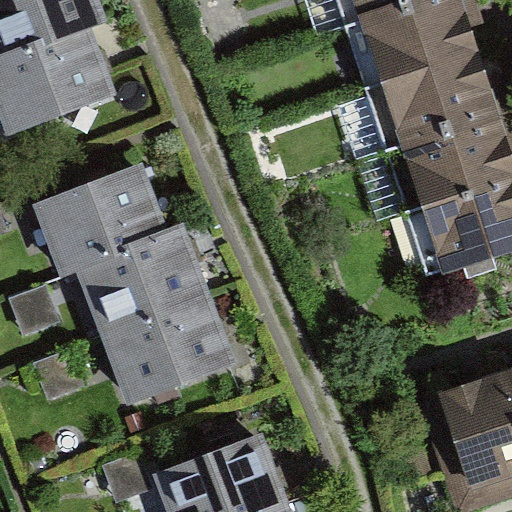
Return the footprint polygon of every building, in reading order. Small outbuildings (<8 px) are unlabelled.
[(100,0),(0,0),(0,38),(89,6),(101,3),(100,0)] [(361,0),(383,67),(481,35),(469,0),(361,0)] [(89,6),(0,38),(0,107),(6,124),(118,81),(89,6)] [(383,67),(405,135),(504,105),(481,35),(383,67)] [(405,135),(422,190),(511,159),(511,129),(504,105),(405,135)] [(145,147),(33,190),(61,260),(75,255),(172,217),(145,147)] [(511,159),(422,190),(443,257),(493,242),(511,236),(511,159)] [(184,213),(172,217),(75,255),(99,325),(211,283),(184,213)] [(211,283),(99,325),(124,391),(236,349),(211,283)] [(471,497),(511,483),(511,390),(507,376),(438,398),(471,497)] [(480,511),(511,501),(511,483),(471,497),(438,398),(419,405),(454,511),(480,511)] [(264,421),(151,460),(168,511),(202,511),(286,483),(264,421)] [(296,511),(286,483),(202,511),(296,511)]
